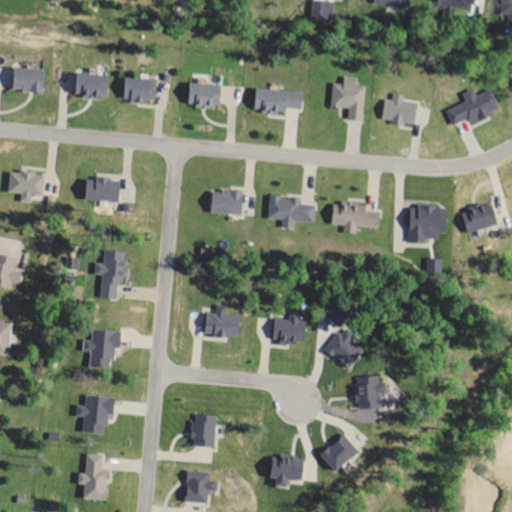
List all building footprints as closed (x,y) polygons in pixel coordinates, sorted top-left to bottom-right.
[(442,0),(442,8),(482,10),(483,0),(478,0),(442,0)] [(19,90),(51,92),(51,68),(19,68),(19,90)] [(113,98),(116,76),(82,72),(79,94),(113,98)] [(161,103),(164,81),(131,76),(127,98),(161,103)] [(368,120),(372,86),(363,85),(363,77),(350,76),(349,83),(339,82),(336,106),(355,108),(353,119),(368,120)] [(229,107),(230,84),(195,83),(194,106),(229,107)] [(260,88),(258,111),(292,113),(292,108),(309,109),(310,91),(260,88)] [(471,101),(452,110),(459,125),(472,119),(474,124),(498,114),(496,111),(504,107),(495,89),(482,95),(479,88),(468,94),(471,101)] [(391,98),(388,119),(398,120),(398,124),(410,125),(410,122),(422,123),(424,104),(410,102),(411,94),(399,92),(398,99),(391,98)] [(26,199),(46,201),(50,175),(17,170),(14,192),(27,193),(26,199)] [(89,200),(126,201),(127,179),(102,178),(102,179),(90,179),(89,200)] [(249,214),(250,190),(214,190),(214,213),(249,214)] [(322,205),(307,204),(307,198),(276,196),(274,218),(289,220),(288,226),(298,227),(299,221),(320,223),(322,205)] [(363,227),(386,228),(387,212),(372,211),(372,203),(338,202),(337,224),(348,225),(348,233),(362,234),(363,227)] [(507,223),(502,204),(488,209),(487,205),(466,211),(472,233),(507,223)] [(415,206),(414,242),(432,242),(432,238),(445,239),(446,232),(455,233),(456,207),(415,206)] [(122,298),(123,284),(132,285),(134,251),(110,250),(109,263),(102,263),(101,274),(108,275),(107,297),(122,298)] [(17,282),(25,284),(28,273),(20,271),(23,257),(1,252),(0,254),(0,284),(16,288),(17,282)] [(345,326),(357,311),(343,301),(331,316),(345,326)] [(247,316),(231,315),(231,306),(221,305),(221,313),(210,313),(209,335),(246,336),(247,316)] [(294,319),(278,318),(277,342),(312,343),(313,322),(305,321),(306,313),(294,313),(294,319)] [(0,354),(16,355),(17,322),(0,321),(0,354)] [(356,368),(369,350),(357,342),(362,335),(348,326),(331,350),(356,368)] [(120,368),(121,347),(126,347),(127,331),(99,330),(99,342),(91,342),(90,351),(97,351),(96,367),(120,368)] [(361,377),(362,400),(365,400),(366,409),(387,408),(386,393),(394,393),(393,383),(385,383),(384,376),(361,377)] [(90,418),(88,432),(112,434),(114,414),(121,415),(122,398),(92,395),(91,406),(84,405),(82,417),(90,418)] [(199,446),(222,447),(223,415),(200,414),(199,446)] [(327,453),(340,471),(366,454),(353,435),(327,453)] [(92,473),(85,473),(84,484),(91,485),(90,499),(113,500),(114,470),(108,470),(109,454),(92,454),(92,473)] [(296,478),(311,481),(315,461),(281,454),(277,478),(284,479),(283,485),(295,487),(296,478)] [(215,502),(216,491),(224,491),(224,481),(217,481),(217,471),(193,471),(192,501),(215,502)]
